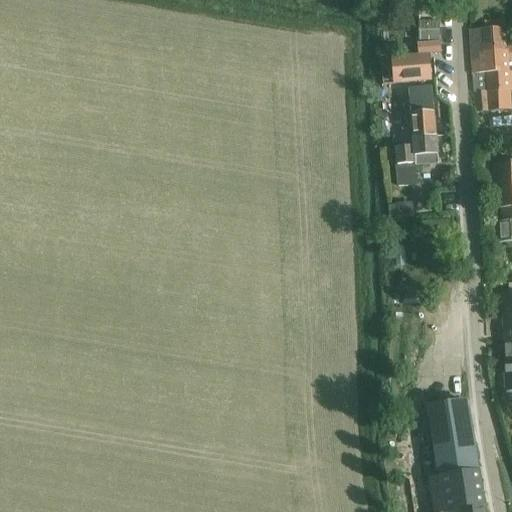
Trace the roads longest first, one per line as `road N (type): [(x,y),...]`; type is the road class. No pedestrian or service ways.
road 1 (residential): [(476,376),(460,0)]
road 2 (residential): [(495,511),(476,376)]
